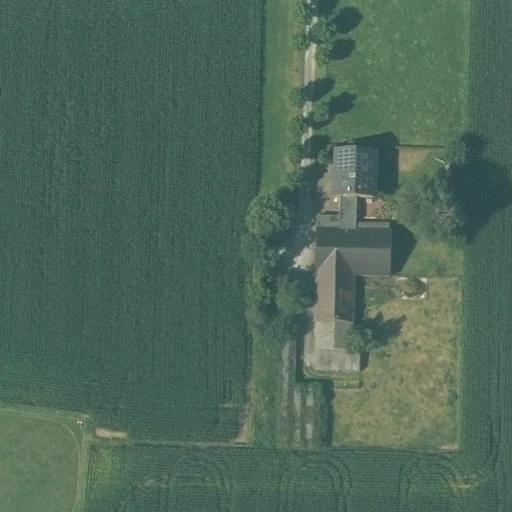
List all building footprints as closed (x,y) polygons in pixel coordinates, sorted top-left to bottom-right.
[(372,155),(335,154),(334,198),(337,198),(337,218),(340,218),(340,233),(355,233),(356,198),(371,199),(372,155)] [(337,218),(318,217),(317,232),(340,233),(340,218),(337,218)] [(340,233),(317,232),(316,277),(355,277),(355,233),(340,233)] [(391,234),(355,233),(355,277),(390,278),(391,234)] [(355,277),(316,277),(315,325),(354,326),(355,277)] [(354,326),(315,325),(315,341),(353,341),(354,326)]
